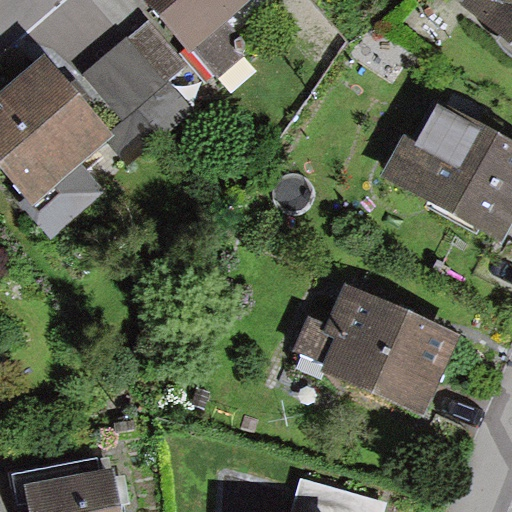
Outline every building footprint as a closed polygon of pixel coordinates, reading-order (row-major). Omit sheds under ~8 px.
[(254,0),(148,0),(218,80),(257,46),(233,18),(254,0)] [(511,0),(465,0),(464,1),(511,44),(511,0)] [(185,59),(149,20),(89,76),(124,114),(185,59)] [(111,133),(42,55),(0,92),(0,164),(34,202),(111,133)] [(511,153),(433,106),(390,177),(499,242),(511,219),(511,153)] [(339,288),(307,363),(429,414),(460,339),(339,288)] [(125,511),(118,468),(103,470),(101,457),(14,472),(20,509),(28,508),(28,511),(125,511)] [(384,511),(387,503),(302,479),(293,511),(384,511)]
